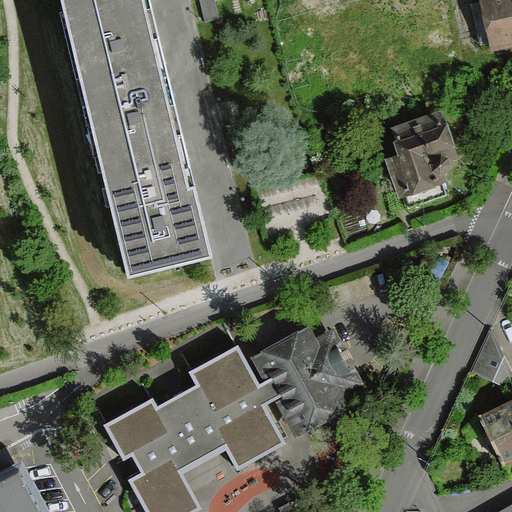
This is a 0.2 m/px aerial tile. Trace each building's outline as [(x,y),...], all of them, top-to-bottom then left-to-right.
[(141,0),(61,0),(104,181),(180,164),(141,0)] [(424,0),(326,0),(348,91),(441,69),(424,0)] [(511,0),(485,0),(486,2),(496,42),(496,45),(511,41),(511,0)] [(482,45),(496,42),(486,2),(473,5),(482,45)] [(477,90),(473,73),(450,79),(454,96),(477,90)] [(439,118),(397,133),(405,155),(394,159),(409,208),(447,194),(440,176),(445,173),(450,167),(451,162),(450,156),(452,155),(439,118)] [(180,164),(104,181),(126,275),(208,255),(192,188),(186,190),(180,164)] [(500,385),(511,378),(511,368),(492,330),(474,372),(500,385)] [(306,337),(265,360),(279,385),(284,394),(301,426),(343,403),(336,391),(355,381),(331,339),(313,349),(306,337)] [(265,392),(241,349),(193,376),(200,389),(164,408),(162,404),(114,430),(133,464),(142,459),(152,478),(134,488),(147,511),(204,511),(184,475),(228,451),(237,468),(287,442),(266,403),(284,394),(279,385),(265,392)] [(511,401),(480,417),(503,463),(511,458),(511,401)] [(349,461),(340,445),(318,457),(327,474),(349,461)] [(10,447),(0,451),(0,478),(21,468),(10,447)] [(43,511),(21,468),(0,478),(0,511),(43,511)]
